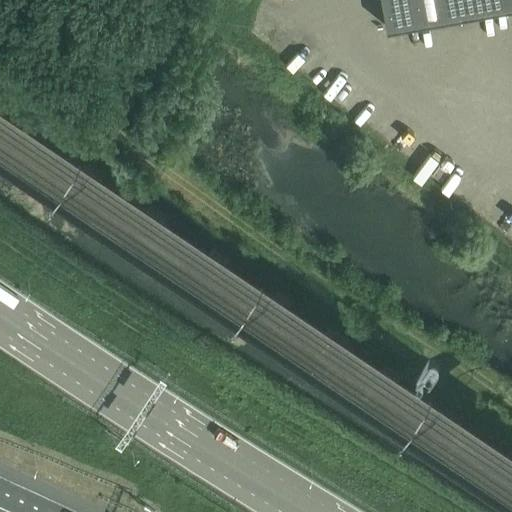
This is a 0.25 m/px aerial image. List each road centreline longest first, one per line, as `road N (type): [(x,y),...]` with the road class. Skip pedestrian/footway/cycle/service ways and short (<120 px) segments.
road 1 (track): [(110,132),(511,419)]
road 2 (motorway): [(303,511),(0,315)]
road 3 (track): [(0,53),(110,132),(155,0)]
